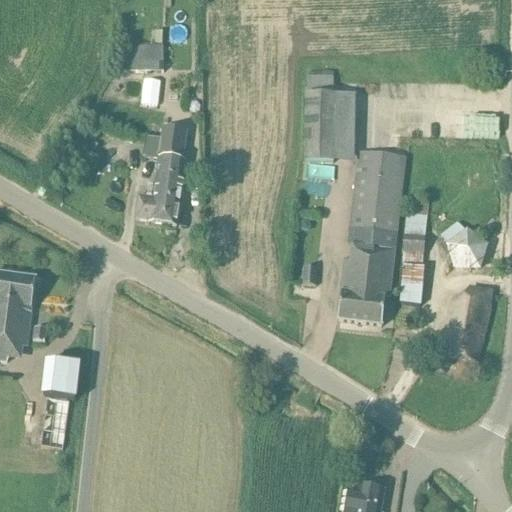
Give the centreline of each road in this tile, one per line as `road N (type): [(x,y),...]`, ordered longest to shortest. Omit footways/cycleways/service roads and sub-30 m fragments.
road 1 (unclassified): [(474,487),(361,406),(113,258)]
road 2 (unclassified): [(79,511),(113,258)]
road 3 (unclassified): [(113,258),(0,191)]
